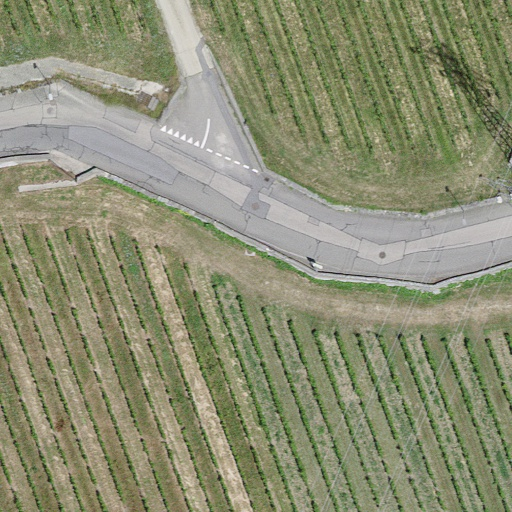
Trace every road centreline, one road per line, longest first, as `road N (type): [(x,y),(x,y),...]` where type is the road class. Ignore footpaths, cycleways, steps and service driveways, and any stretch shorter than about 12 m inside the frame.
road 1 (residential): [(0,129),(60,119),(353,251),(511,232)]
road 2 (track): [(189,177),(214,109),(173,0)]
